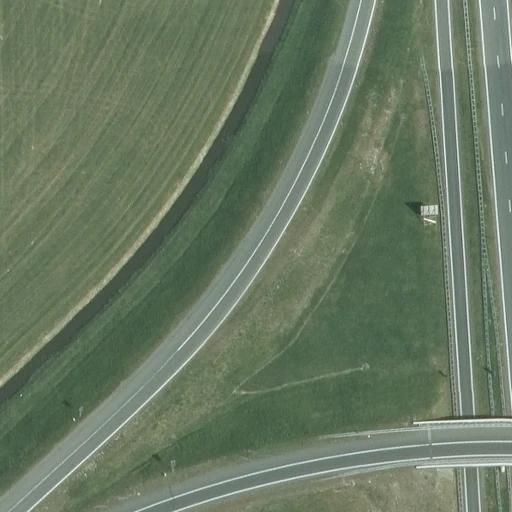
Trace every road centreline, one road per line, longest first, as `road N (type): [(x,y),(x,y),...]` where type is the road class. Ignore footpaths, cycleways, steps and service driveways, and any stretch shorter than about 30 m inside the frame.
road 1 (motorway): [(370,0),(320,153),(237,300),(19,511)]
road 2 (trunk): [(440,0),(471,511)]
road 3 (motorway): [(511,451),(394,458),(247,483),(164,511)]
road 4 (trunk): [(511,231),(493,0)]
